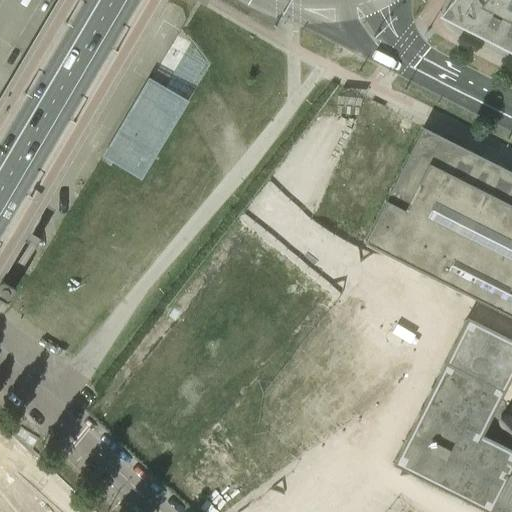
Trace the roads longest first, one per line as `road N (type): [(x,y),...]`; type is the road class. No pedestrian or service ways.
road 1 (primary): [(0,195),(114,0)]
road 2 (residential): [(152,511),(0,365)]
road 3 (secondary): [(354,46),(511,125)]
